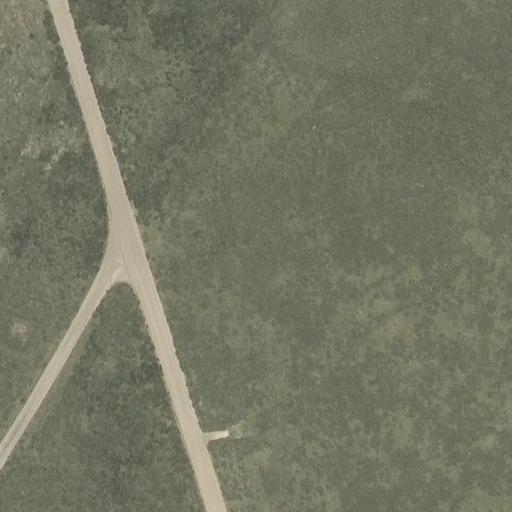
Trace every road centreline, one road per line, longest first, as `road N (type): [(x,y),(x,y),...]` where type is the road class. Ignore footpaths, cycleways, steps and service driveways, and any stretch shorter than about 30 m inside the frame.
road 1 (track): [(55,0),(214,511)]
road 2 (track): [(0,460),(126,242)]
